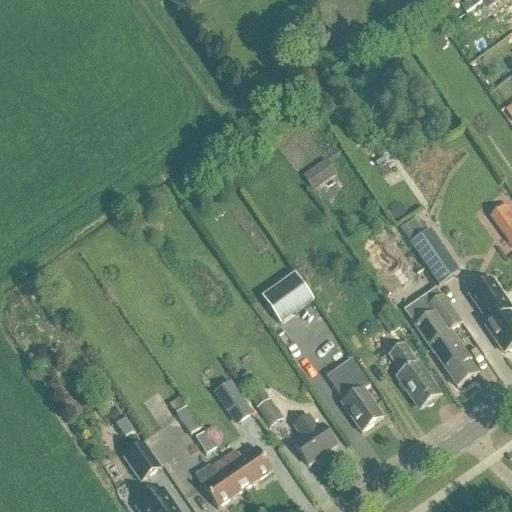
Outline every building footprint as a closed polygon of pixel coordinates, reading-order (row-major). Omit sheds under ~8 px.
[(489,0),(482,5),(488,13),(505,0),(489,0)] [(454,18),(441,26),(452,45),(466,37),(454,18)] [(495,69),(496,55),(480,54),(479,68),(495,69)] [(302,179),(312,194),(336,179),(326,164),(302,179)] [(511,227),(501,236),(511,251),(511,250),(511,227)] [(438,290),(439,291),(460,277),(459,276),(430,234),(410,248),(438,290)] [(280,329),(313,306),(295,279),(262,302),(280,329)] [(470,300),(476,309),(490,329),(486,331),(504,357),(507,355),(510,356),(511,354),(511,319),(510,319),(509,317),(511,315),(511,314),(492,285),(470,300)] [(435,359),(457,392),(477,379),(468,367),(471,365),(450,336),(460,328),(441,301),(427,312),(432,319),(414,332),(434,360),(435,359)] [(387,310),(377,316),(390,334),(399,328),(387,310)] [(404,349),(389,360),(402,379),(397,383),(408,399),(410,397),(422,414),(438,403),(431,392),(433,390),(418,368),(417,368),(404,349)] [(342,409),(361,438),(383,423),(364,395),(370,391),(352,364),(327,382),(344,407),(342,409)] [(252,417),(238,397),(224,407),(238,427),(252,417)] [(269,405),(258,412),(271,432),(283,424),(269,405)] [(190,410),(178,418),(193,440),(205,432),(190,410)] [(302,444),(294,450),(308,471),(336,451),(321,430),(318,433),(309,420),(293,431),(302,444)] [(198,442),(210,459),(220,452),(208,435),(198,442)] [(150,504),(143,509),(139,511),(174,511),(163,496),(173,489),(146,449),(123,465),(150,504)] [(223,464),(245,495),(272,476),(256,453),(241,464),(235,455),(223,464)] [(202,491),(216,511),(219,511),(245,495),(223,464),(211,472),(217,480),(202,491)]
